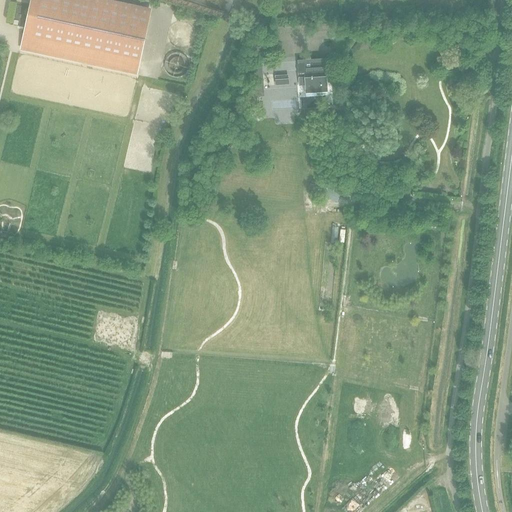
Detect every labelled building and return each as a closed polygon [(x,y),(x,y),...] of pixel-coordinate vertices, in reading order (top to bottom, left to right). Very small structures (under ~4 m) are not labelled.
[(30,0),(20,46),(138,71),(150,16),(76,0),(30,0)] [(250,52),(261,51),(260,39),(249,40),(250,52)] [(297,61),(298,72),(299,72),(299,76),(299,85),(305,85),(306,94),(328,92),(327,74),(324,74),(324,71),(330,70),(329,59),(311,60),(311,58),(305,59),(305,61),(297,61)] [(261,66),(252,67),(254,95),(263,95),(261,66)] [(252,109),(262,108),(262,97),(252,98),(252,109)] [(316,148),(310,166),(325,171),(328,164),(324,162),(327,152),(316,148)] [(377,491),(384,484),(374,475),(368,482),(377,491)]
